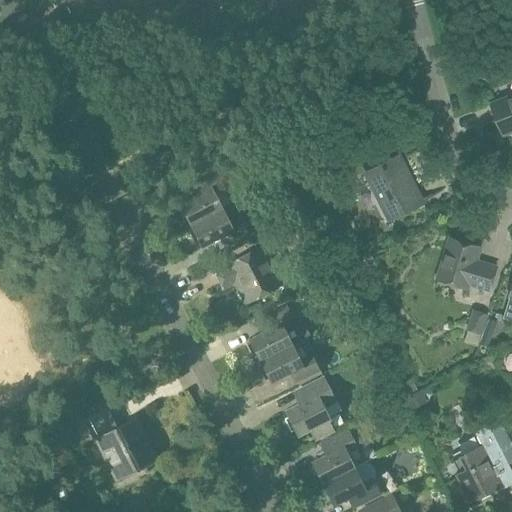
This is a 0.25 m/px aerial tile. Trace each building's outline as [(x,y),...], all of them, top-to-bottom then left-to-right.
[(505,134),(511,130),(511,95),(493,103),(505,134)] [(399,158),(368,174),(390,217),(421,201),(399,158)] [(190,226),(222,209),(215,195),(226,190),(217,172),(192,185),(197,196),(179,205),(190,226)] [(286,202),(288,201),(280,185),(270,191),(278,206),(286,202)] [(229,224),(222,209),(190,226),(201,248),(219,238),(224,249),(249,236),(240,218),(229,224)] [(289,240),(314,229),(307,213),(282,224),(289,240)] [(480,247),(450,237),(437,279),(467,288),(469,283),(489,290),(496,267),(476,260),(480,247)] [(343,269),(360,262),(353,245),(327,256),(335,274),(344,270),(343,269)] [(262,248),(214,272),(221,286),(233,280),(245,304),(281,285),(262,248)] [(511,289),(503,318),(511,320),(511,289)] [(251,344),(247,346),(254,359),(258,357),(260,362),(292,345),(306,338),(309,336),(302,322),(296,325),(287,307),(258,322),(263,333),(249,340),(251,344)] [(466,329),(469,330),(469,329),(482,334),(487,319),(489,315),(474,309),(466,329)] [(495,322),(487,319),(482,334),(480,339),(487,341),(488,337),(490,337),(495,322)] [(262,365),(258,367),(265,381),(269,379),(271,383),(290,373),(295,384),(320,371),(317,365),(319,364),(306,338),(292,345),(260,362),(262,365)] [(335,432),(329,420),(330,420),(323,407),(336,401),(324,378),(302,390),(307,401),(285,412),(297,436),(309,430),(315,442),(335,432)] [(418,389),(413,379),(402,384),(407,395),(418,389)] [(402,401),(405,406),(421,398),(418,391),(401,399),(402,401)] [(405,406),(402,401),(392,406),(401,426),(412,421),(405,406)] [(153,459),(135,423),(119,431),(109,410),(84,422),(95,443),(99,441),(117,477),(153,459)] [(511,484),(511,469),(489,425),(475,432),(483,446),(462,456),(469,469),(458,475),(471,501),(504,484),(505,487),(511,484)] [(326,456),(311,463),(322,485),(354,468),(363,459),(358,449),(349,431),(320,445),(326,456)] [(379,448),(367,453),(373,467),(384,462),(379,448)] [(354,468),(322,485),(333,506),(347,499),(353,509),(381,495),(374,481),(376,477),(376,474),(375,470),(373,468),(370,465),(366,462),(354,468)] [(366,511),(398,511),(391,496),(366,509),(366,511)]
